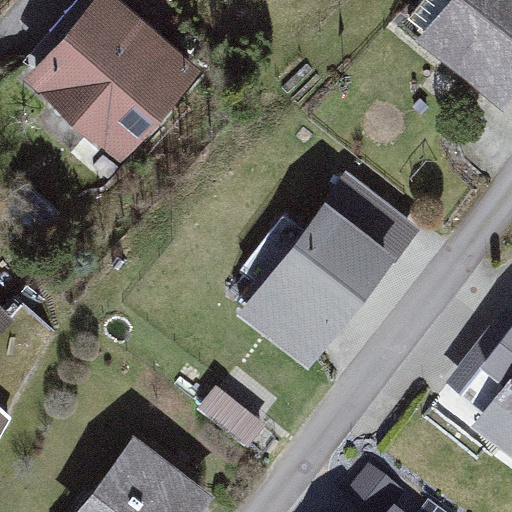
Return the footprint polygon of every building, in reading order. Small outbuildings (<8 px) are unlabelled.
[(199,64),(120,0),(101,0),(28,89),(118,162),(199,64)] [(511,0),(481,0),(443,43),(511,104),(511,0)] [(389,253),(325,204),(245,310),(308,358),(389,253)] [(0,333),(11,323),(0,311),(0,432),(15,417),(0,401),(0,333)] [(511,391),(499,408),(511,417),(511,391)] [(190,511),(205,492),(134,438),(77,511),(190,511)]
